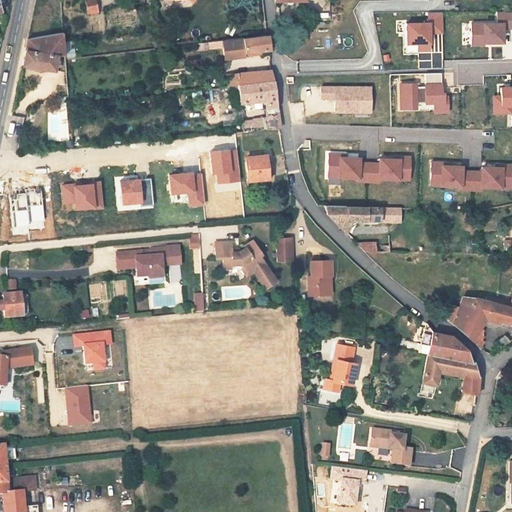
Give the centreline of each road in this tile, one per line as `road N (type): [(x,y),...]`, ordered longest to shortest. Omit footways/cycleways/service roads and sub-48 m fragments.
road 1 (residential): [(287,131),(297,194),(491,374)]
road 2 (unknown): [(0,241),(162,222),(221,230)]
road 3 (residential): [(278,70),(369,66),(363,10),(425,5)]
road 4 (residential): [(193,146),(0,163)]
road 5 (residential): [(468,134),(287,131)]
road 6 (residential): [(461,511),(491,374)]
road 7 (secondary): [(24,0),(0,121)]
